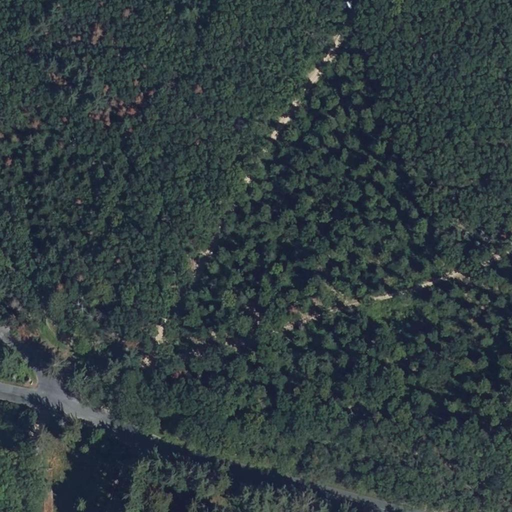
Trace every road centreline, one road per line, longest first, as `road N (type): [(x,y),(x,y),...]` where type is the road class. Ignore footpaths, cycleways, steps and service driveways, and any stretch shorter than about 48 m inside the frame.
road 1 (track): [(21,440),(69,404),(144,366),(264,151),(368,0)]
road 2 (tertiary): [(395,511),(161,443),(69,404)]
